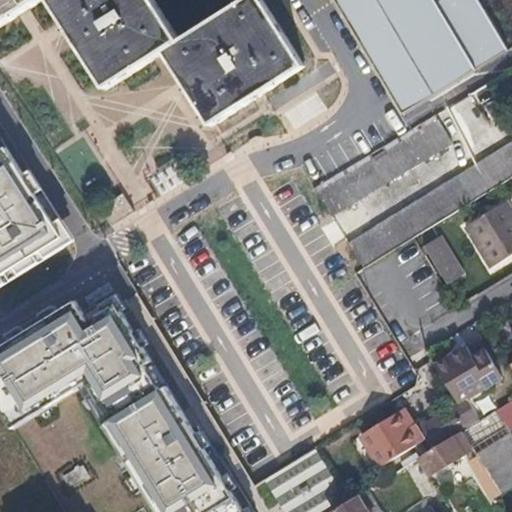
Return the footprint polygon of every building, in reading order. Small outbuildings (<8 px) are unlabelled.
[(307,64),(264,0),(246,0),(182,40),(156,0),(0,0),(0,27),(44,0),(49,0),(109,88),(166,52),(213,125),(307,64)] [(511,0),(350,0),(409,94),(511,30),(511,0)] [(287,111),(296,127),(328,110),(320,94),(287,111)] [(318,193),(331,214),(450,140),(437,119),(318,193)] [(511,144),(349,244),(364,268),(511,177),(511,144)] [(0,294),(64,257),(3,152),(0,153),(0,294)] [(511,254),(511,206),(508,200),(469,225),(494,266),(511,254)] [(444,237),(428,246),(451,285),(468,275),(444,237)] [(0,353),(0,426),(7,438),(79,397),(144,511),(209,511),(224,504),(118,318),(95,331),(82,307),(0,353)] [(465,397),(466,398),(501,376),(483,348),(471,356),(464,345),(434,365),(456,402),(465,397)] [(511,401),(498,410),(509,431),(511,429),(511,401)] [(468,428),(481,421),(470,403),(452,414),(450,410),(419,429),(429,446),(465,424),(468,428)] [(405,428),(412,424),(402,408),(395,412),(405,428)] [(498,410),(481,421),(468,428),(461,433),(472,450),(477,458),(500,495),(511,487),(511,438),(509,431),(498,410)] [(423,440),(412,424),(405,428),(395,412),(360,434),(380,467),(423,440)] [(472,450),(461,433),(419,459),(429,476),(472,450)] [(262,477),(277,511),(314,511),(340,501),(319,452),(262,477)] [(500,495),(477,458),(468,464),(490,501),(494,499),(500,495)] [(419,459),(367,491),(378,507),(428,477),(429,476),(419,459)] [(367,491),(355,498),(363,511),(380,511),(378,507),(367,491)] [(346,504),(332,511),(363,511),(355,498),(346,504)]
